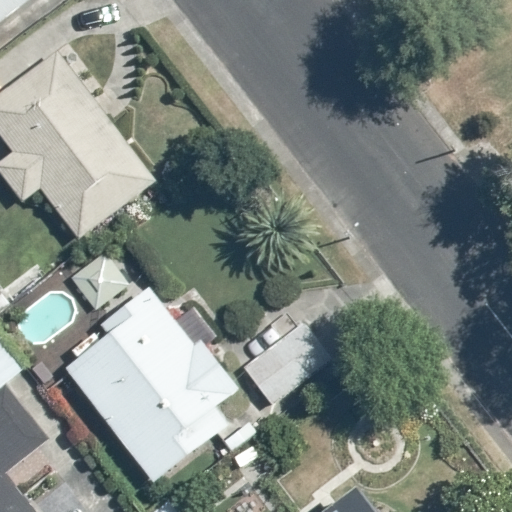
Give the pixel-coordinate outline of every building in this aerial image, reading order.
[(0,0),(0,20),(25,0),(0,0)] [(0,136),(13,154),(0,163),(0,171),(23,202),(42,188),(79,238),(154,182),(59,53),(9,90),(0,76),(0,136)] [(122,283),(102,254),(71,276),(91,305),(122,283)] [(244,369),(272,405),(366,331),(320,272),(226,347),(244,369)] [(240,391),(153,282),(88,334),(77,320),(26,361),(49,391),(69,375),(157,484),(227,428),(214,412),(240,391)] [(0,390),(25,371),(0,339),(0,390)] [(0,392),(0,511),(33,511),(6,476),(52,440),(10,385),(0,392)] [(383,511),(362,485),(326,511),(383,511)]
